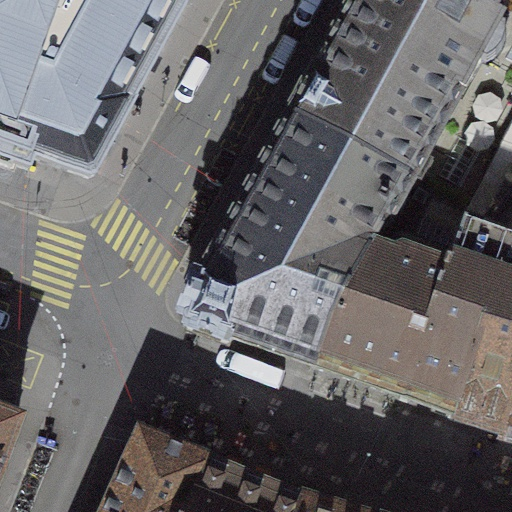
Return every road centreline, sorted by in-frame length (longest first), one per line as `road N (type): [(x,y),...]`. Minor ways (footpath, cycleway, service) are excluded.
road 1 (residential): [(273,0),(136,247),(122,289)]
road 2 (residential): [(44,511),(122,289)]
road 3 (residential): [(122,289),(0,242)]
